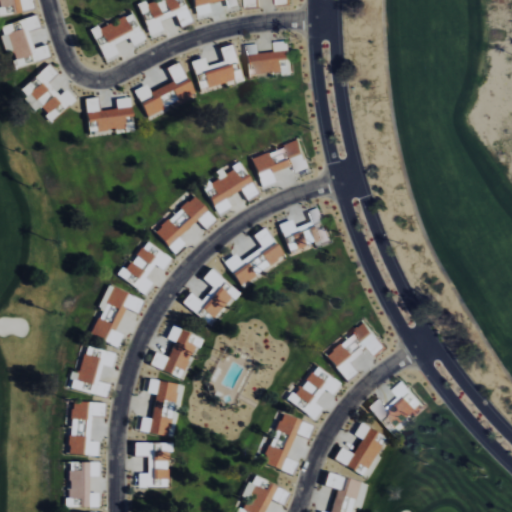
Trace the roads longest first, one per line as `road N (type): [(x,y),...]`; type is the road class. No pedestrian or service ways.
road 1 (residential): [(310,0),(324,143),(358,243),(416,352),(511,466)]
road 2 (residential): [(511,437),(430,342),(390,268),(344,127),(331,0)]
road 3 (residential): [(115,511),(126,383),(168,291),(246,219),(355,175)]
road 4 (residential): [(47,0),(70,66),(97,82),(247,25),(331,20)]
road 5 (residential): [(296,511),(345,406),(430,342)]
